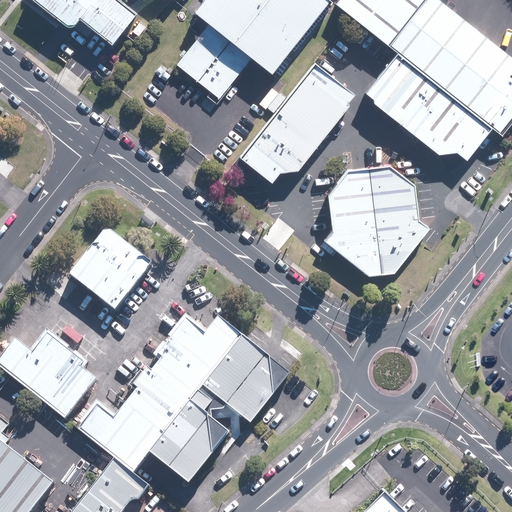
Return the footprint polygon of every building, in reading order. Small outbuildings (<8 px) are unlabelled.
[(30,0),(67,28),(69,29),(71,29),(73,28),(75,27),(80,20),(112,46),(136,16),(116,0),(30,0)] [(327,4),(322,0),(207,0),(196,15),(208,25),(176,65),(219,99),(251,58),(271,74),(327,4)] [(343,0),(335,10),(388,52),(428,0),(343,0)] [(511,75),(511,58),(436,0),(428,0),(388,52),(396,58),(492,132),(497,136),(511,116),(511,83),(508,81),(511,75)] [(467,164),(492,132),(396,58),(365,98),(439,157),(457,157),(467,164)] [(353,101),(312,69),(240,161),(271,186),(279,176),(296,174),(353,101)] [(331,249),(365,277),(388,276),(417,241),(414,190),(386,171),(344,174),(326,197),(331,249)] [(102,233),(68,274),(114,313),(148,272),(102,233)] [(215,254),(208,262),(232,281),(239,273),(215,254)] [(149,456),(245,343),(211,315),(198,332),(183,319),(124,388),(130,393),(108,420),(92,406),(73,429),(111,460),(131,477),(149,456)] [(97,381),(43,336),(26,357),(11,345),(0,357),(0,369),(62,422),(97,381)] [(245,343),(149,456),(191,492),(287,379),(245,343)] [(37,511),(55,492),(0,446),(0,511),(37,511)] [(111,460),(66,511),(147,511),(148,511),(158,499),(131,477),(111,460)] [(398,511),(384,497),(368,511),(398,511)]
